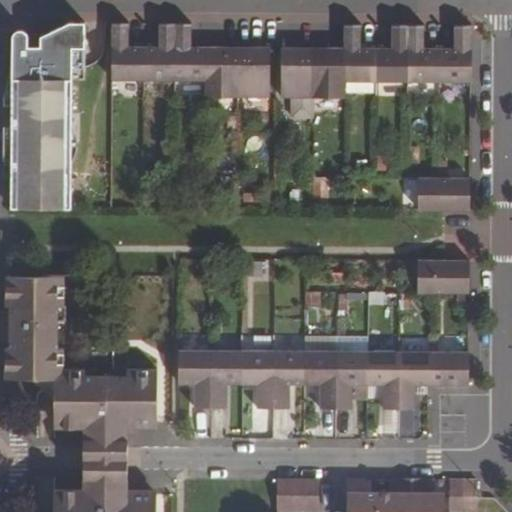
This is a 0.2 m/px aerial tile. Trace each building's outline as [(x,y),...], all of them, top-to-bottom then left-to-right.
[(85,80),(86,22),(69,22),(41,36),(40,47),(28,46),(28,37),(28,35),(26,31),(21,29),(18,30),(15,33),(14,37),(13,144),(13,175),(13,208),(72,207),(73,80),(85,80)] [(130,23),(113,23),(112,80),(144,81),(145,48),(130,47),(130,23)] [(160,47),(145,48),(144,81),(175,81),(176,23),(159,23),(160,47)] [(193,24),(176,23),(175,81),(207,81),(207,46),(192,46),(193,24)] [(362,24),(345,24),(344,47),(344,81),(376,81),(377,48),(362,48),(362,24)] [(392,48),(377,48),(376,81),(408,81),(408,24),(392,25),(392,48)] [(426,25),(408,24),(408,81),(439,82),(438,48),(425,49),(426,25)] [(455,49),(438,48),(439,82),(471,82),(471,24),(455,25),(455,49)] [(224,46),(207,46),(207,81),(207,95),(238,95),(239,54),(224,54),(224,46)] [(271,47),(253,47),(253,54),(239,54),(238,95),(271,96),(271,47)] [(314,95),(314,55),(300,55),(300,47),(282,47),(283,95),(293,95),(294,115),(314,115),(314,95)] [(344,47),(330,47),(330,55),(314,55),(314,95),(344,95),(344,81),(344,47)] [(313,176),(312,196),(331,197),(332,177),(313,176)] [(438,177),(420,177),(419,210),(470,210),(470,177),(438,177)] [(469,260),(419,259),(419,292),(432,292),(469,292),(469,260)] [(65,275),(12,274),(12,310),(12,342),(11,377),(36,378),(45,388),(55,399),(55,422),(85,422),(129,423),(159,423),(158,369),(127,369),(127,377),(115,376),(86,376),(86,369),(65,369),(65,347),(58,347),(58,306),(64,306),(65,275)] [(12,310),(1,310),(0,343),(12,342),(12,310)] [(306,335),(306,350),(337,350),(337,335),(306,335)] [(337,335),(337,350),(369,350),(369,335),(337,335)] [(211,349),(180,349),(180,383),(195,383),(195,407),(211,407),(211,349)] [(243,350),(211,349),(211,407),(227,407),(228,383),(243,383),(243,350)] [(275,350),(243,350),(243,383),(259,384),(258,407),(274,407),(275,350)] [(306,350),(275,350),(274,407),(291,407),(292,384),(305,383),(306,350)] [(337,350),(306,350),(305,383),(321,384),(321,408),(336,408),(337,350)] [(369,350),(337,350),(336,408),(354,408),(354,383),(368,384),(369,350)] [(400,350),(369,350),(368,384),(384,384),(383,408),(400,408),(400,350)] [(430,351),(400,350),(400,408),(417,409),(417,384),(430,385),(430,351)] [(469,351),(430,351),(430,385),(469,385),(469,351)] [(129,423),(85,422),(85,459),(84,493),(129,493),(129,460),(129,423)] [(278,479),(278,509),(319,509),(319,479),(278,479)] [(371,479),(348,479),(347,511),(444,511),(445,493),(437,493),(437,480),(428,479),(390,479),(389,493),(371,493),(371,479)] [(478,480),(450,480),(450,511),(464,511),(478,511),(478,497),(478,480)] [(156,511),(157,494),(129,493),(84,493),(55,492),(54,511),(156,511)]
